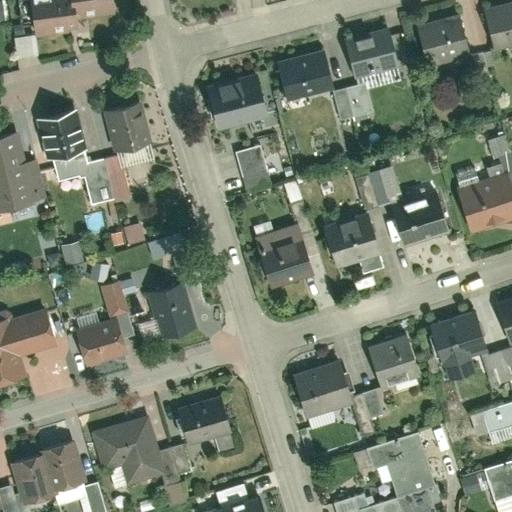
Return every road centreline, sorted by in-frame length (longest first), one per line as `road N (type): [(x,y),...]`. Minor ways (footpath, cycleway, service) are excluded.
road 1 (residential): [(164,54),(256,345)]
road 2 (residential): [(0,422),(256,345)]
road 3 (residential): [(256,345),(511,266)]
road 4 (residential): [(164,54),(372,0)]
road 5 (residential): [(256,345),(308,511)]
road 6 (residential): [(0,93),(163,48)]
